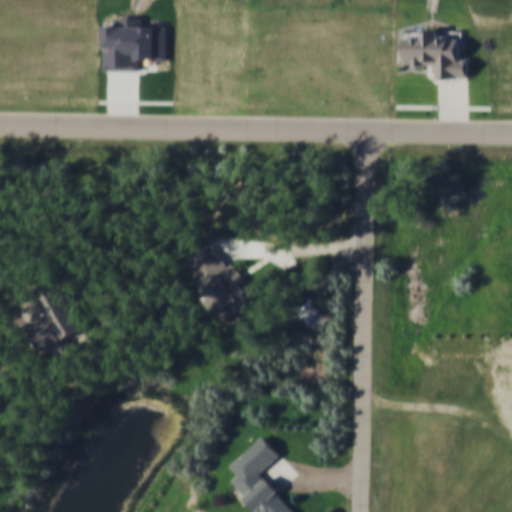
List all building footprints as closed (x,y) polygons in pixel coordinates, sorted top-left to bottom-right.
[(124,21),(144,21),(144,28),(170,28),(168,65),(139,64),(139,74),(106,74),(108,32),(124,32),(124,21)] [(407,41),(426,41),(426,35),(447,35),(447,43),(467,43),(467,60),(473,60),(473,81),(456,81),(441,81),(441,66),(427,66),(427,70),(418,70),(418,62),(407,62),(407,41)] [(217,238),(228,254),(235,264),(238,262),(247,275),(240,280),(254,301),(227,319),(186,259),(217,238)] [(64,274),(90,320),(70,331),(79,346),(67,352),(61,342),(45,351),(30,324),(54,311),(49,301),(41,287),(64,274)] [(263,431),(281,451),(272,459),(259,471),(264,477),(266,475),(299,511),(297,511),(261,511),(230,478),(238,472),(229,462),(263,431)]
